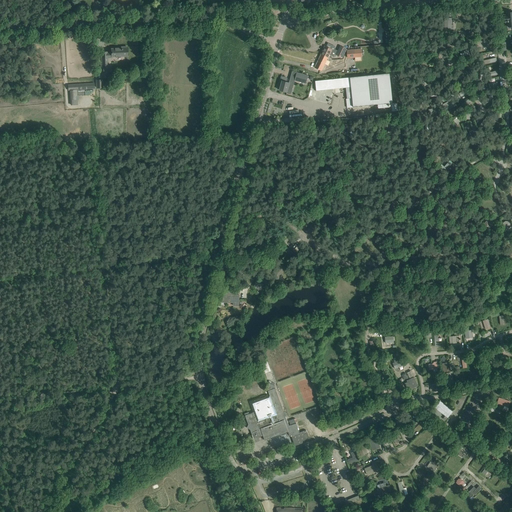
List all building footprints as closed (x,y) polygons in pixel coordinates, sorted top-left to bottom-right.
[(505,15),(503,15),(504,22),(506,22),(506,27),(511,26),(511,22),(511,23),(511,22),(511,21),(511,12),(505,13),(505,15)] [(479,25),(479,29),(488,28),(489,31),(493,31),(491,21),(487,22),(487,24),(479,25)] [(441,49),(445,49),(446,43),(450,43),(450,39),(441,38),(441,49)] [(488,40),(475,42),(476,48),(489,46),(488,40)] [(325,46),(321,54),(328,58),(328,57),(328,58),(329,55),(334,57),(335,55),(342,58),(346,49),(340,46),(338,51),(334,49),(334,50),(333,50),(332,49),(326,47),(325,46)] [(107,52),(101,52),(102,65),(108,65),(107,56),(111,56),(111,57),(127,56),(127,47),(121,47),(121,48),(111,49),(111,52),(107,53),(107,52)] [(362,49),(347,50),(347,57),(362,56),(362,49)] [(319,58),(314,67),(321,71),(325,64),(327,60),(328,58),(321,54),(320,56),(319,58)] [(465,63),(468,70),(476,67),(474,60),(465,63)] [(102,65),(101,65),(101,78),(110,78),(109,65),(108,65),(102,65)] [(296,72),(294,80),(306,83),(308,75),(296,72)] [(390,73),(350,77),(351,87),(351,91),(352,98),(353,107),(378,104),(391,103),(393,103),(390,73)] [(279,90),(287,92),(288,88),(292,89),(294,80),(290,79),(289,83),(286,82),(287,78),(281,76),(279,84),(279,85),(281,85),(279,90)] [(425,80),(421,83),(422,86),(431,81),(428,76),(424,79),(425,80)] [(320,80),(315,81),(316,91),(321,90),(325,90),(324,80),(320,80)] [(94,82),(68,84),(68,90),(68,91),(70,90),(70,100),(77,100),(79,99),(79,96),(78,89),(84,89),(94,88),(94,82)] [(485,101),(488,103),(495,95),(492,93),(485,101)] [(453,99),(443,104),(446,111),(456,106),(453,99)] [(383,121),(382,129),(391,130),(392,122),(383,121)] [(423,127),(421,131),(424,134),(432,124),(428,121),(423,127)] [(311,145),(321,149),(325,140),(315,136),(311,145)] [(415,140),(414,149),(422,150),(423,141),(415,140)] [(344,157),(347,165),(355,162),(352,154),(344,157)] [(268,163),(274,166),(277,160),(271,157),(268,163)] [(441,164),(439,166),(444,172),(451,165),(449,162),(444,167),(441,164)] [(463,194),(459,185),(453,188),(457,197),(463,194)] [(280,201),(284,207),(289,203),(285,197),(280,201)] [(389,203),(393,209),(397,206),(396,204),(398,203),(395,199),(389,203)] [(254,217),(260,219),(262,213),(256,211),(254,217)] [(487,230),(492,225),(487,220),(482,226),(487,230)] [(293,254),(285,245),(280,249),(288,259),(293,254)] [(273,275),(280,278),(285,266),(278,264),(273,275)] [(396,269),(390,279),(401,286),(404,281),(399,278),(402,273),(396,269)] [(234,271),(231,274),(239,282),(242,279),(234,271)] [(437,277),(435,276),(433,280),(440,283),(443,276),(437,274),(437,277)] [(256,280),(253,286),(262,289),(264,283),(256,280)] [(230,301),(230,302),(234,302),(233,306),(239,306),(239,295),(232,295),(233,292),(221,291),(221,298),(220,298),(220,300),(221,300),(220,302),(228,303),(228,301),(230,301)] [(425,302),(423,306),(427,308),(425,314),(429,315),(433,305),(425,302)] [(388,303),(386,309),(393,312),(395,305),(388,303)] [(491,327),(488,319),(483,321),(485,329),(491,327)] [(466,338),(473,337),(472,330),(465,331),(466,338)] [(406,333),(407,341),(406,341),(407,345),(415,345),(414,333),(406,333)] [(428,364),(430,370),(439,368),(437,361),(428,364)] [(450,366),(450,362),(442,363),(443,372),(450,371),(450,366)] [(509,375),(508,365),(500,366),(502,375),(509,375)] [(414,369),(407,371),(409,378),(416,376),(414,369)] [(472,375),(473,378),(479,377),(480,381),(483,381),(483,383),(486,382),(484,373),(472,375)] [(414,377),(407,380),(411,389),(418,386),(414,377)] [(432,388),(439,387),(439,391),(443,391),(442,383),(432,384),(432,388)] [(268,391),(269,393),(248,401),(252,413),(249,414),(248,412),(244,414),(253,439),(263,435),(265,440),(288,432),(290,436),(291,436),(295,446),(310,441),(306,430),(299,433),(298,428),(296,423),(289,426),(275,388),(268,391)] [(499,397),(497,404),(508,407),(510,401),(499,397)] [(441,405),(439,407),(437,409),(445,416),(443,419),(445,421),(453,411),(442,403),(440,405),(441,405)] [(411,409),(409,412),(419,420),(421,418),(411,409)] [(398,431),(391,434),(392,438),(394,442),(398,440),(396,436),(399,434),(398,431)] [(377,438),(369,441),(373,450),(380,447),(377,438)] [(364,444),(357,446),(361,456),(367,454),(364,444)] [(498,449),(505,453),(507,449),(499,445),(498,449)] [(462,449),(458,446),(454,452),(461,457),(463,454),(460,452),(462,449)] [(349,464),(359,460),(355,451),(351,453),(353,457),(347,459),(349,464)] [(379,470),(376,460),(371,462),(373,465),(364,468),(367,475),(379,470)] [(430,469),(430,468),(435,471),(439,465),(431,460),(427,467),(430,469)] [(494,467),(488,463),(482,473),(485,475),(488,470),(491,472),(494,467)] [(431,477),(426,474),(421,481),(426,484),(431,477)] [(460,478),(456,482),(462,489),(465,487),(462,485),(464,482),(460,478)] [(391,491),(389,485),(373,490),(374,496),(391,491)] [(472,491),(468,495),(471,497),(474,494),(475,495),(482,488),(479,485),(476,488),(474,487),(470,490),(472,491)] [(344,502),(347,509),(362,502),(359,495),(344,502)]
